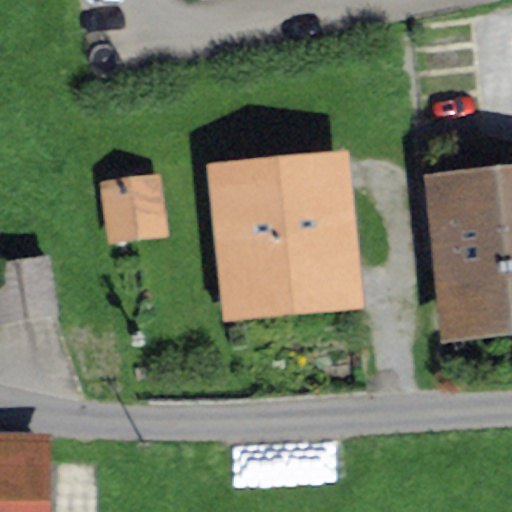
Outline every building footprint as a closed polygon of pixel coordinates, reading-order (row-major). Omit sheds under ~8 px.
[(342,204),(323,205),(320,162),(219,172),(229,303),(349,293),(342,204)] [(114,233),(159,227),(153,183),(108,189),(114,233)] [(466,320),(511,315),(511,188),(454,195),(466,320)] [(0,266),(0,324),(55,316),(46,259),(0,266)] [(0,511),(30,511),(32,437),(0,436),(0,511)]
